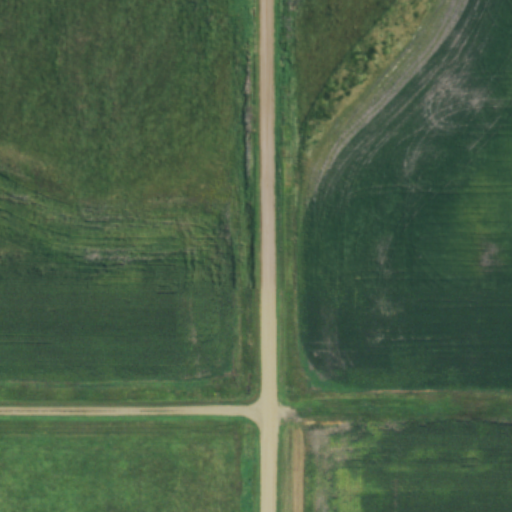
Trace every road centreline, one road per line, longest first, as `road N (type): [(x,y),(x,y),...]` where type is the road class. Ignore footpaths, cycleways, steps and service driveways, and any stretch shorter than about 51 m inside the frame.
road 1 (residential): [(270,511),(269,0)]
road 2 (residential): [(271,413),(0,413)]
